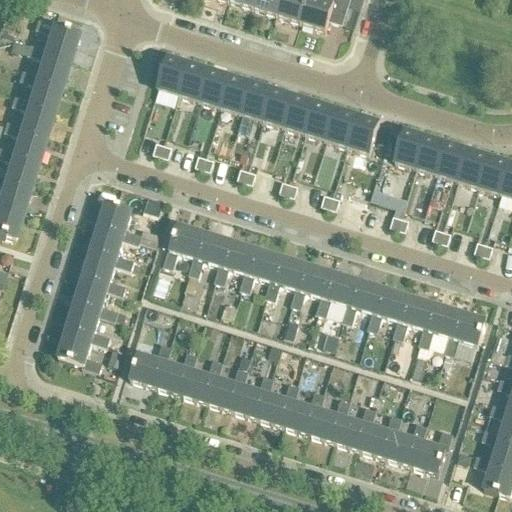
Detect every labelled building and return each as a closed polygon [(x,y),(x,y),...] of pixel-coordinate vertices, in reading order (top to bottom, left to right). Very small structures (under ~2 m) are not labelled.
[(205,0),(205,2),(229,10),(232,0),(205,0)] [(232,0),(229,10),(253,18),(258,0),(232,0)] [(258,0),(253,18),(277,25),(285,0),(258,0)] [(285,0),(277,25),(302,33),(311,4),(297,0),(285,0)] [(311,0),(311,4),(302,33),(326,40),(330,29),(343,33),(351,6),(331,0),(311,0)] [(4,29),(2,36),(13,40),(18,22),(6,18),(3,29),(4,29)] [(51,43),(46,59),(71,66),(79,43),(54,35),(55,33),(38,28),(35,38),(51,43)] [(43,68),(38,84),(64,92),(71,66),(46,59),(30,54),(27,63),(43,68)] [(168,67),(158,98),(180,105),(190,73),(168,67)] [(190,73),(180,105),(201,111),(211,80),(190,73)] [(35,94),(30,110),(56,118),(64,92),(38,84),(22,79),(19,89),(35,94)] [(211,80),(201,111),(222,118),(232,86),(211,80)] [(232,86),(222,118),(243,124),(253,93),(232,86)] [(253,93),(243,124),(264,131),(274,99),(253,93)] [(274,99),(264,131),(285,137),(295,106),(274,99)] [(27,119),(22,135),(48,143),(56,118),(30,110),(14,105),(11,115),(27,119)] [(295,106),(285,137),(306,144),(316,112),(295,106)] [(316,112),(306,144),(327,150),(337,119),(316,112)] [(337,119),(327,150),(348,157),(358,125),(337,119)] [(358,125),(348,157),(370,163),(380,132),(358,125)] [(19,145),(14,161),(40,169),(48,143),(22,135),(7,130),(4,140),(19,145)] [(405,140),(395,171),(417,178),(427,147),(405,140)] [(427,147),(417,178),(438,185),(448,153),(427,147)] [(157,152),(153,163),(161,166),(165,154),(157,152)] [(448,153),(438,185),(459,191),(469,160),(448,153)] [(165,154),(161,166),(169,168),(172,157),(165,154)] [(0,166),(11,170),(6,186),(32,194),(40,169),(14,161),(0,156),(0,166)] [(469,160),(459,191),(480,198),(490,166),(469,160)] [(249,163),(242,161),(239,169),(246,171),(249,163)] [(199,165),(196,176),(203,179),(207,167),(199,165)] [(490,166),(480,198),(501,204),(511,173),(490,166)] [(207,167),(203,179),(211,181),(214,170),(207,167)] [(511,173),(501,204),(511,207),(511,173)] [(241,178),(238,189),(245,192),(249,180),(241,178)] [(249,180),(245,192),(253,194),(256,183),(249,180)] [(0,194),(4,196),(0,207),(0,212),(24,220),(32,194),(6,186),(0,184),(0,194)] [(283,191),(280,202),(287,205),(291,193),(283,191)] [(291,193),(287,205),(295,207),(298,196),(291,193)] [(325,204),(322,215),(329,218),(333,206),(325,204)] [(333,206),(329,218),(337,220),(340,209),(333,206)] [(24,220),(0,212),(0,243),(15,248),(24,220)] [(107,212),(99,241),(124,249),(140,253),(143,244),(127,239),(133,220),(107,212)] [(394,225),(401,227),(403,219),(396,217),(394,225)] [(394,225),(390,237),(398,239),(402,228),(394,225)] [(402,228),(398,239),(406,241),(409,230),(402,228)] [(179,262),(195,267),(203,242),(179,234),(172,259),(170,258),(165,275),(174,278),(179,262)] [(436,238),(432,250),(440,252),(444,241),(436,238)] [(129,268),(119,265),(124,249),(99,241),(91,266),(116,274),(132,279),(135,269),(129,268)] [(444,241),(440,252),(448,254),(451,243),(444,241)] [(205,270),(220,275),(228,250),(203,242),(195,267),(190,283),(200,286),(205,270)] [(230,278),(246,283),(254,258),(228,250),(220,275),(216,291),(225,294),(230,278)] [(478,251),(474,263),(482,265),(486,254),(478,251)] [(486,254),(482,265),(490,267),(493,256),(486,254)] [(256,286),(272,291),(279,265),(254,258),(246,283),(241,299),(251,302),(256,286)] [(281,294),(297,299),(305,273),(279,265),(272,291),(267,307),(276,310),(281,294)] [(91,266),(83,292),(108,300),(124,305),(127,295),(111,290),(116,274),(91,266)] [(307,302),(323,307),(331,281),(305,273),(297,299),(292,315),(302,318),(307,302)] [(332,310),(348,315),(356,289),(331,281),(323,307),(318,323),(327,325),(332,310)] [(154,302),(165,306),(171,287),(160,284),(154,302)] [(358,318),(374,323),(382,297),(356,289),(348,315),(343,330),(353,333),(358,318)] [(75,317),(100,325),(116,330),(119,320),(103,316),(108,300),(83,292),(75,317)] [(383,325),(399,330),(407,305),(382,297),(374,323),(369,338),(378,341),(383,325)] [(404,349),(409,333),(425,338),(433,313),(407,305),(399,330),(394,346),(404,349)] [(232,329),(236,316),(226,313),(222,326),(232,329)] [(425,338),(420,354),(421,354),(418,365),(419,365),(426,368),(435,362),(436,359),(445,362),(458,321),(433,313),(425,338)] [(67,343),(92,351),(108,356),(111,346),(95,341),(100,325),(75,317),(67,343)] [(487,329),(458,321),(445,362),(455,365),(460,349),(479,355),(487,329)] [(294,349),(299,332),(290,329),(285,346),(294,349)] [(334,360),(339,345),(328,341),(323,357),(334,360)] [(92,351),(67,343),(60,367),(84,374),(84,376),(100,381),(103,372),(88,367),(92,351)] [(160,397),(168,372),(173,356),(163,353),(158,369),(139,363),(132,389),(160,397)] [(285,366),(300,372),(305,359),(289,353),(285,366)] [(278,368),(282,357),(272,354),(269,365),(278,368)] [(109,373),(119,376),(123,361),(113,358),(109,373)] [(186,405),(193,380),(198,364),(189,361),(184,377),(168,372),(160,397),(186,405)] [(413,384),(421,386),(426,368),(419,365),(413,384)] [(186,405),(211,413),(219,388),(223,373),(224,372),(214,369),(209,385),(193,380),(186,405)] [(445,370),(442,379),(450,382),(453,372),(445,370)] [(237,421),(244,396),(249,380),(240,377),(235,393),(219,388),(211,413),(237,421)] [(262,429),(270,403),(275,388),(265,385),(260,401),(244,396),(237,421),(262,429)] [(511,391),(502,388),(499,398),(511,401),(511,411),(510,418),(511,419),(511,391)] [(288,437),(295,411),(300,396),(291,393),(286,408),(270,403),(262,429),(288,437)] [(288,437),(313,445),(321,419),(326,404),(316,401),(311,416),(295,411),(288,437)] [(339,453),(347,427),(351,411),(342,408),(337,424),(321,419),(313,445),(339,453)] [(507,428),(502,444),(511,447),(511,419),(510,418),(494,414),(491,423),(507,428)] [(339,453),(364,461),(372,435),(377,419),(367,416),(363,432),(347,427),(339,453)] [(364,461),(390,468),(398,443),(403,427),(393,424),(388,440),(372,435),(364,461)] [(415,476),(423,451),(428,435),(418,432),(414,448),(398,443),(390,468),(415,476)] [(499,454),(494,469),(511,475),(511,447),(502,444),(486,439),(483,449),(499,454)] [(423,451),(415,476),(439,484),(446,459),(448,460),(454,443),(444,440),(439,456),(423,451)] [(511,501),(511,475),(494,469),(478,465),(475,474),(491,479),(485,498),(511,506),(511,501)]
